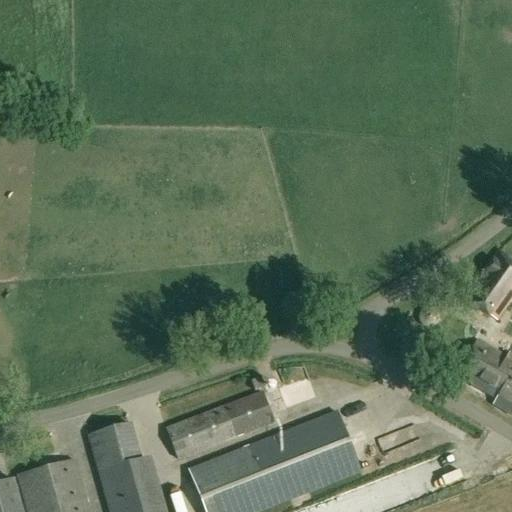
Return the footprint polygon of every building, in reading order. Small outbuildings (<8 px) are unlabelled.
[(511,259),(498,250),(463,302),(498,321),(511,301),(511,259)] [(511,413),(511,354),(509,353),(507,357),(477,340),(457,376),(497,399),(494,404),(511,413)] [(256,391),(262,389),(258,379),(252,381),(256,391)] [(179,459),(275,423),(263,392),(167,429),(179,459)] [(207,511),(260,511),(274,507),(362,472),(338,412),(191,470),(207,511)] [(111,511),(155,511),(131,424),(90,435),(111,511)] [(498,464),(511,449),(511,444),(500,432),(483,448),(498,464)] [(399,469),(409,501),(457,487),(454,475),(465,472),(463,466),(455,469),(450,453),(399,469)] [(29,511),(90,511),(76,461),(20,477),(29,511)] [(0,484),(0,511),(23,511),(14,480),(0,484)] [(383,511),(403,502),(399,494),(381,502),(371,482),(309,511),(383,511)]
